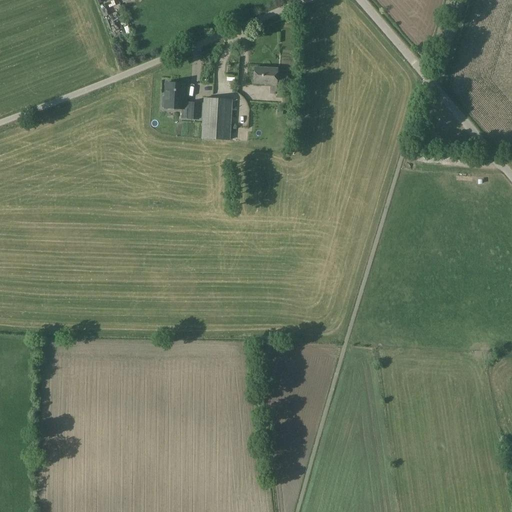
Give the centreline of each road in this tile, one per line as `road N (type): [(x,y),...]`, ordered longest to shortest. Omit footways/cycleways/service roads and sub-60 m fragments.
road 1 (unclassified): [(0,122),(304,0)]
road 2 (unclassified): [(358,0),(511,179)]
